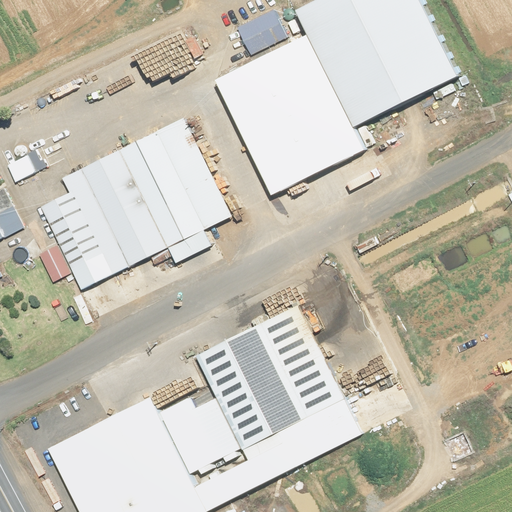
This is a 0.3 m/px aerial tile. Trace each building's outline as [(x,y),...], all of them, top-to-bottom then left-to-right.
[(356,121),(460,68),(425,0),(306,0),(297,5),(356,121)] [(239,25),(252,52),(288,34),(274,8),(239,25)] [(337,166),(369,151),(312,36),(220,81),(276,196),(310,179),(337,166)] [(191,239),(236,217),(187,118),(65,179),(72,193),(44,207),(62,244),(75,270),(103,256),(113,276),(137,264),(149,258),(171,247),(172,249),(175,247),(191,239)] [(18,182),(50,166),(46,159),(43,160),(38,149),(29,153),(30,155),(9,165),(18,182)] [(0,240),(6,237),(6,238),(27,227),(5,188),(0,190),(0,240)] [(429,211),(446,200),(442,193),(424,204),(429,211)] [(41,254),(55,282),(74,273),(60,245),(42,254),(41,254)] [(78,276),(91,304),(95,302),(82,274),(78,276)] [(163,410),(162,408),(154,394),(108,417),(51,446),(84,511),(202,511),(301,462),(290,440),(305,433),(298,420),(348,395),(346,391),(301,302),(199,353),(220,394),(197,406),(192,397),(192,395),(163,410)]
